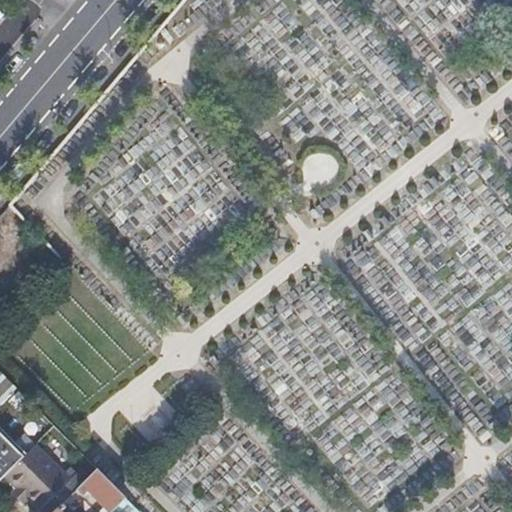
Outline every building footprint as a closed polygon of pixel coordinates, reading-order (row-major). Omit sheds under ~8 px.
[(29,229),(11,210),(2,219),(20,237),(29,229)] [(30,255),(14,240),(0,255),(0,281),(4,285),(0,289),(0,290),(11,301),(20,289),(9,278),(30,255)] [(0,410),(17,393),(0,376),(0,410)] [(40,440),(53,429),(18,395),(7,406),(40,440)] [(165,425),(156,417),(152,421),(160,430),(165,425)] [(169,427),(161,434),(163,436),(171,429),(169,427)] [(0,430),(0,462),(16,447),(0,430)] [(34,446),(3,477),(39,511),(69,481),(34,446)] [(90,479),(97,472),(86,461),(79,467),(90,479)] [(113,511),(126,500),(97,472),(90,479),(55,511),(62,511),(65,510),(67,511),(72,511),(83,502),(90,500),(97,507),(94,511),(113,511)] [(137,511),(126,500),(113,511),(137,511)]
